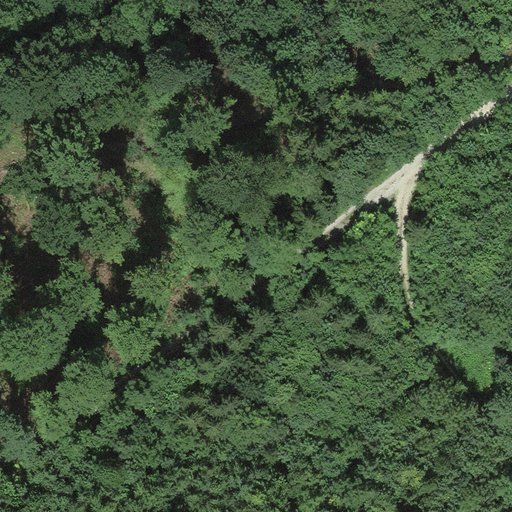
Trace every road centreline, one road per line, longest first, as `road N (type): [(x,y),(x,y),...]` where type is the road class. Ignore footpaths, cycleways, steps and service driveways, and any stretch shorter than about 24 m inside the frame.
road 1 (track): [(0,458),(398,186),(511,97)]
road 2 (track): [(511,64),(314,99),(53,169),(0,174)]
road 3 (track): [(511,461),(410,333),(396,284),(398,186)]
